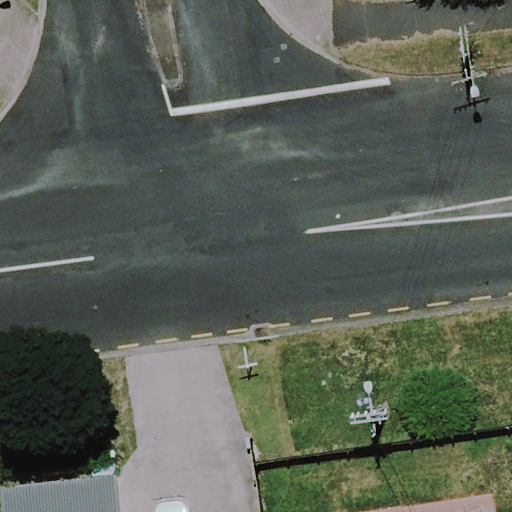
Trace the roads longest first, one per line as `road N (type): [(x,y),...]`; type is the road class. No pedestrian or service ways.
road 1 (residential): [(194,247),(511,205)]
road 2 (residential): [(194,247),(154,0)]
road 3 (residential): [(0,273),(194,247)]
